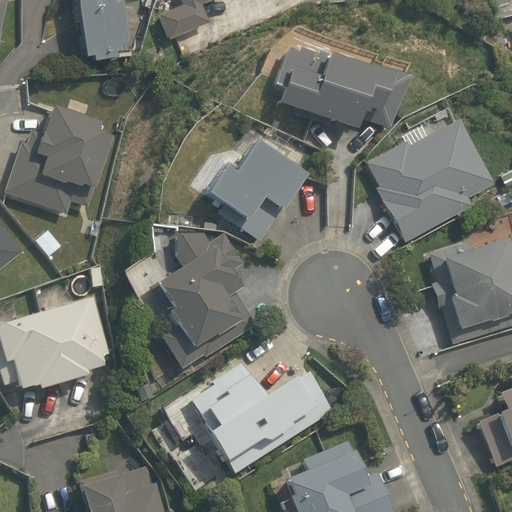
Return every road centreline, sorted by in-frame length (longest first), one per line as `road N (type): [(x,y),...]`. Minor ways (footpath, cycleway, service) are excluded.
road 1 (residential): [(345,303),(391,361),(457,511)]
road 2 (unknown): [(391,361),(511,341)]
